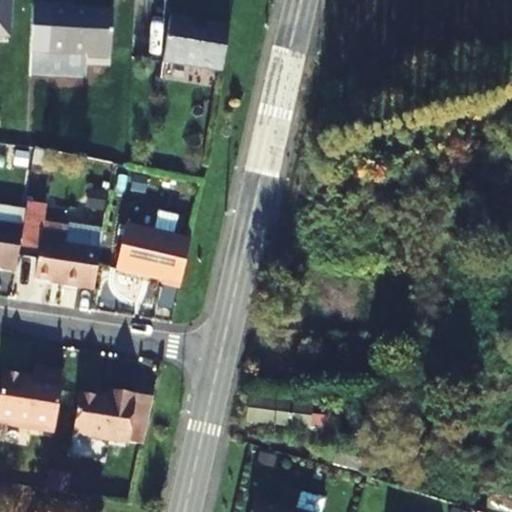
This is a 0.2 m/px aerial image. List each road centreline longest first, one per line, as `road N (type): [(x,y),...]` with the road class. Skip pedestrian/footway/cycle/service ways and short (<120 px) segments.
road 1 (tertiary): [(217,357),(303,0)]
road 2 (residential): [(217,357),(0,321)]
road 3 (tertiary): [(185,511),(217,357)]
